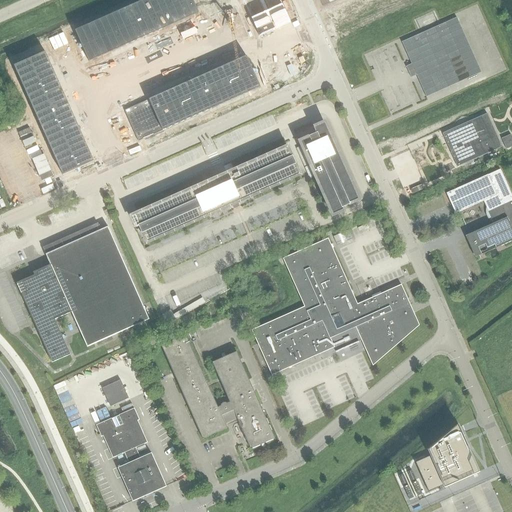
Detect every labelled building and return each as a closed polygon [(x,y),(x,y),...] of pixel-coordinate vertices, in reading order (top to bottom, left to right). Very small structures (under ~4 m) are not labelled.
[(192,0),(142,0),(75,30),(88,61),(111,51),(153,33),(191,16),(198,12),(192,0)] [(242,0),(257,32),(259,36),(290,22),(280,0),(242,0)] [(427,95),(484,73),(461,16),(404,39),(414,63),(409,65),(413,76),(419,74),(427,95)] [(254,55),(267,84),(310,65),(305,53),(273,68),(265,50),(254,55)] [(45,52),(14,66),(63,176),(94,162),(80,130),(63,94),(50,64),(45,52)] [(154,98),(148,101),(161,131),(196,116),(230,101),(260,88),(246,57),(201,78),(154,98)] [(161,131),(148,101),(131,109),(126,111),(130,119),(132,123),(139,141),(161,131)] [(483,115),(481,116),(442,134),(457,167),(501,147),(486,114),(483,115)] [(348,204),(358,200),(324,123),(313,128),(316,134),(310,137),(299,142),(332,215),(343,210),(342,207),(347,204),(348,204)] [(511,138),(510,135),(501,139),(506,150),(511,146),(511,138)] [(304,167),(310,165),(301,146),(296,149),(304,167)] [(146,243),(231,205),(232,207),(235,206),(238,205),(237,202),(299,175),(294,164),(291,158),(287,147),(226,174),(228,177),(226,178),(226,177),(225,177),(225,176),(224,176),(223,176),(222,176),(222,177),(221,177),(220,178),(220,179),(220,180),(205,186),(204,184),(131,216),(136,228),(139,226),(146,243)] [(226,172),(233,169),(231,163),(223,166),(226,172)] [(486,208),(493,224),(469,234),(469,233),(468,233),(469,235),(465,236),(475,258),(478,256),(480,259),(479,256),(511,241),(511,197),(499,169),(446,193),(455,214),(485,201),(487,207),(486,208)] [(421,185),(411,189),(413,194),(423,189),(421,185)] [(372,208),(364,211),(367,218),(375,214),(372,208)] [(69,355),(54,320),(71,312),(86,347),(149,320),(107,227),(100,230),(97,223),(42,248),(50,265),(33,272),(34,275),(16,283),(51,363),(69,355)] [(337,246),(347,241),(343,232),(333,237),(337,246)] [(413,313),(401,285),(357,304),(328,239),(282,259),(304,307),(251,330),(271,375),(333,348),(335,353),(361,341),(372,366),(419,326),(413,313)] [(161,315),(167,325),(176,320),(173,315),(170,310),(161,315)] [(217,407),(185,335),(180,337),(161,346),(202,439),(226,428),(223,422),(235,416),(250,449),(274,439),(236,352),(211,363),(229,402),(226,403),(225,403),(224,403),(223,403),(222,403),(221,404),(220,405),(220,406),(217,407)] [(131,376),(122,380),(129,397),(138,394),(131,376)] [(128,398),(120,380),(102,388),(110,406),(128,398)] [(166,487),(151,453),(140,458),(135,448),(147,443),(137,421),(139,420),(134,408),(96,425),(101,437),(103,436),(112,458),(124,453),(128,463),(125,465),(117,468),(132,501),(166,487)] [(430,456),(415,462),(426,487),(428,492),(443,485),(444,487),(479,472),(464,439),(457,424),(427,450),(430,456)] [(418,497),(422,495),(411,470),(407,472),(418,497)] [(399,475),(410,500),(415,498),(403,473),(399,475)]
